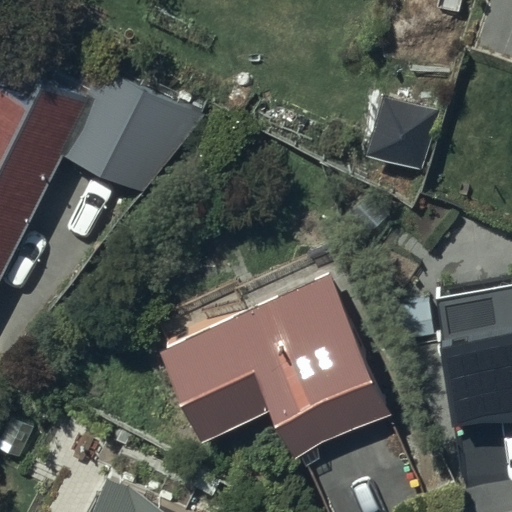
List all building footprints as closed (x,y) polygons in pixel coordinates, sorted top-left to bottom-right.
[(0,273),(90,95),(44,72),(30,98),(0,83),(0,273)] [(199,123),(116,85),(79,164),(162,202),(199,123)] [(294,456),(391,414),(333,278),(163,350),(202,440),(274,409),(294,456)] [(511,284),(439,295),(460,426),(511,425),(511,284)] [(191,511),(110,473),(91,511),(191,511)]
